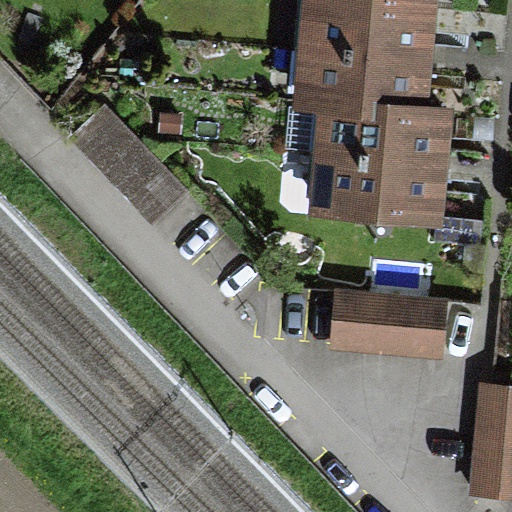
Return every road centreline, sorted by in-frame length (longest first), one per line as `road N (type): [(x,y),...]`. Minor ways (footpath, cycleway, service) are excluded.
road 1 (residential): [(407,511),(0,85)]
road 2 (track): [(92,511),(0,425)]
